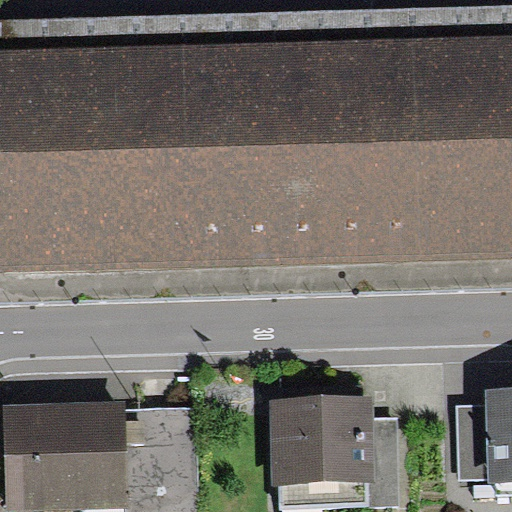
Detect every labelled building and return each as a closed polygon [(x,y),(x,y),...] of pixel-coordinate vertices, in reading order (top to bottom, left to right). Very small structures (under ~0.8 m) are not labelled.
[(511,46),(0,65),(0,294),(511,276),(511,46)] [(489,482),(489,492),(511,491),(511,397),(486,398),(487,409),(489,482)] [(274,408),(276,511),(373,508),(370,424),(370,406),(274,408)] [(197,511),(194,408),(126,411),(128,511),(197,511)] [(487,409),(457,410),(459,483),(489,482),(487,409)] [(4,415),(7,511),(128,511),(126,411),(4,415)] [(396,423),(370,424),(373,508),(398,507),(396,423)]
